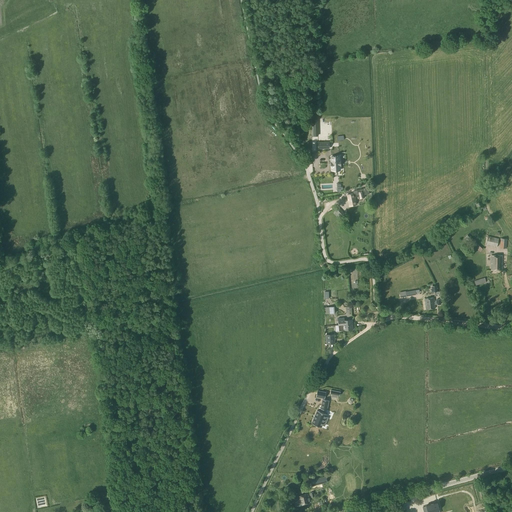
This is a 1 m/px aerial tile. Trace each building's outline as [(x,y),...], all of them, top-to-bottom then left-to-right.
[(333,156),(332,156),(332,162),(331,162),(331,167),(332,167),(332,170),(333,170),(338,170),(340,170),(340,165),(341,165),(340,161),(339,156),(338,156),(333,156)] [(363,191),(347,195),(349,206),(356,205),(355,197),(358,197),(358,199),(364,197),(364,195),(363,191)] [(486,244),(497,247),(498,238),(488,236),(486,244)] [(491,270),(502,270),(502,256),(491,255),(491,270)] [(434,298),(425,299),(426,309),(435,308),(435,304),(437,304),(437,305),(441,304),(440,299),(436,300),(436,301),(435,301),(435,302),(434,302),(434,298)] [(334,334),(325,335),(326,344),(330,344),(329,340),(334,340),(334,334)] [(328,418),(326,417),(327,415),(324,413),(325,410),(327,410),(329,401),(322,399),(321,409),(320,412),(317,410),(311,423),(321,427),(322,425),(324,426),(328,418)] [(311,486),(322,483),(321,477),(310,480),(311,486)] [(297,493),(292,495),(293,500),(295,506),(299,505),(302,505),(307,503),(309,503),(309,502),(310,501),(309,498),(308,498),(307,494),(298,496),(297,493)] [(425,505),(421,506),(422,511),(428,511),(438,508),(436,501),(425,504),(425,505)]
